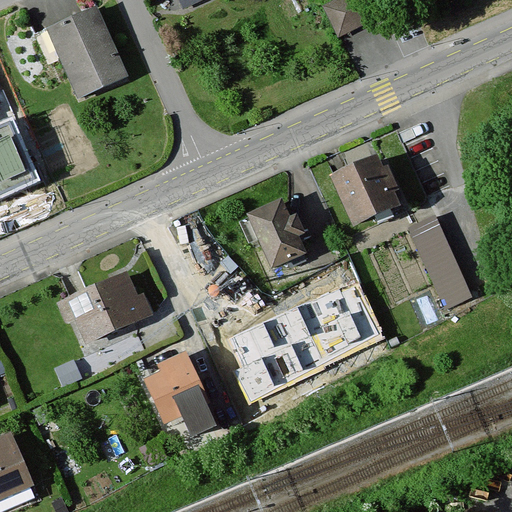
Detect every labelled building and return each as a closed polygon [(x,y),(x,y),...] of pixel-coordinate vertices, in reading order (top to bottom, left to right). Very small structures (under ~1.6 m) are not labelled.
[(179,0),(183,9),(202,0),(179,0)] [(361,0),(344,0),(324,11),(340,40),(373,22),(361,0)] [(95,7),(48,28),(78,97),(126,76),(95,7)] [(0,197),(40,180),(13,118),(0,122),(0,197)] [(335,174),(356,222),(395,205),(374,156),(335,174)] [(302,252),(280,202),(250,216),(272,265),(302,252)] [(434,219),(411,230),(446,309),(470,299),(469,297),(434,219)] [(87,340),(143,315),(125,274),(68,299),(87,340)] [(353,286),(228,338),(243,368),(234,373),(251,402),(378,333),(353,286)] [(215,424),(187,361),(147,379),(166,421),(182,414),(191,434),(215,424)] [(0,496),(30,483),(11,441),(0,446),(0,496)]
